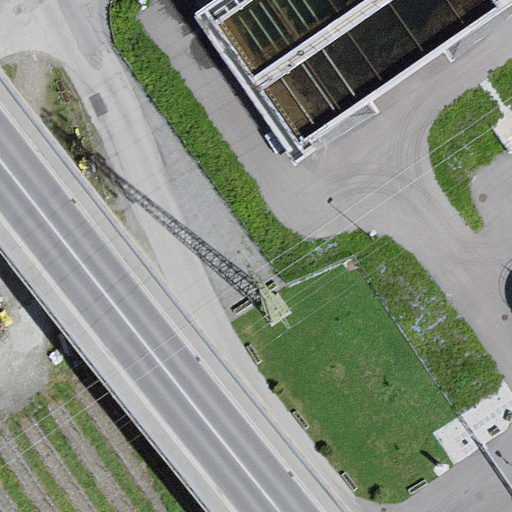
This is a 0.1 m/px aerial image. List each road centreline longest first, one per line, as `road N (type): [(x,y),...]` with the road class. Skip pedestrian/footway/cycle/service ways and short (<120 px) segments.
road 1 (unclassified): [(68,0),(218,375),(323,511)]
road 2 (tertiary): [(0,154),(282,511)]
